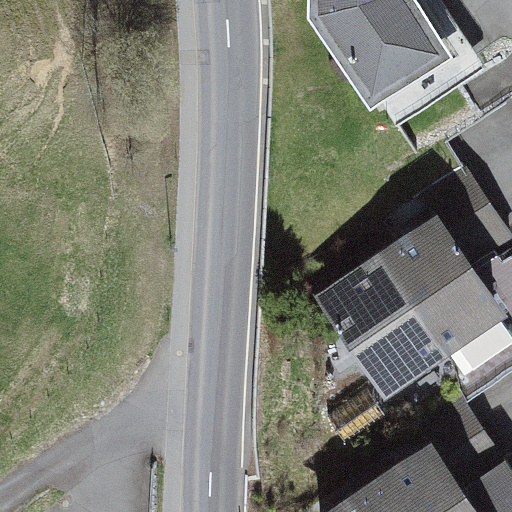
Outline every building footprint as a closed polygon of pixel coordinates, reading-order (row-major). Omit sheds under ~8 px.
[(390,123),(464,66),(420,0),(318,0),(317,35),(390,123)] [(491,275),(506,265),(511,260),(511,230),(474,178),(427,212),(441,231),(328,313),(366,365),(491,275)] [(511,273),(506,265),(491,275),(366,365),(399,410),(455,373),(478,408),(511,385),(511,273)] [(475,499),(511,473),(511,468),(471,413),(426,442),(437,459),(355,511),(475,511),(481,508),(475,499)] [(511,511),(511,473),(475,499),(481,508),(475,511),(511,511)]
